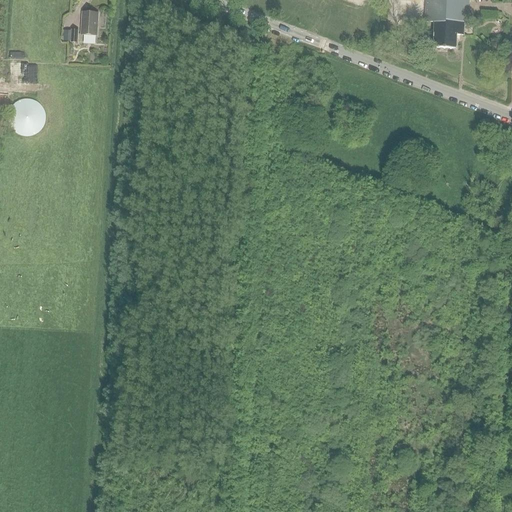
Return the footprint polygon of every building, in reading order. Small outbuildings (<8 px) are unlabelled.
[(434,50),(448,50),(456,51),(457,35),(463,36),(464,23),(466,23),(466,16),(467,16),(468,0),(426,0),(425,22),(436,23),(434,50)] [(96,14),(96,13),(91,13),(90,14),(82,13),(81,36),(97,37),(98,14),(96,14)] [(71,42),(70,44),(79,44),(79,31),(71,30),(71,31),(71,42)] [(27,63),(9,64),(10,76),(28,75),(27,63)] [(9,117),(9,120),(9,123),(10,126),(12,129),(13,131),(16,133),(18,135),(21,137),(24,137),(27,138),(30,138),(33,137),(36,136),(38,135),(41,133),(43,130),(44,128),(46,125),(46,122),(47,119),(46,116),(46,113),(45,110),(43,108),(41,105),(39,103),(36,102),(33,101),(30,100),(27,100),(24,100),(21,101),(18,102),(16,104),(14,106),(12,109),(10,111),(9,114),(9,117)]
